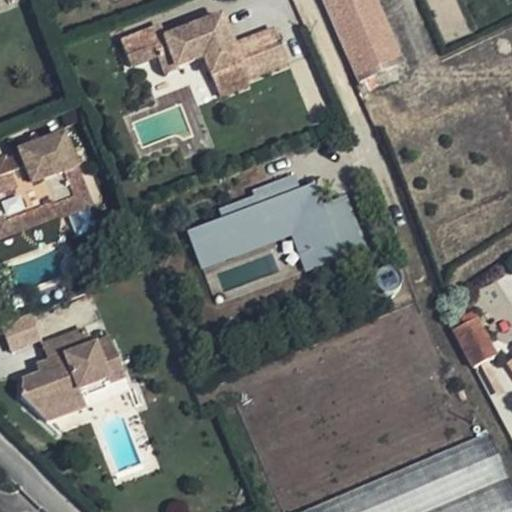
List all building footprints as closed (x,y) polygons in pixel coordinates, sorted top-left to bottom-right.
[(376,0),(321,0),(360,84),(405,63),(376,0)] [(158,32),(118,46),(127,70),(153,61),(159,77),(200,62),(207,81),(236,70),(242,86),(285,70),(273,37),(230,53),(219,23),(163,44),(158,32)] [(242,86),(236,70),(207,81),(215,101),(243,91),(242,86)] [(1,171),(0,170),(0,235),(47,219),(52,233),(87,220),(78,195),(67,199),(63,187),(74,183),(61,148),(12,166),(13,169),(18,182),(6,186),(2,173),(1,171)] [(18,182),(13,169),(2,173),(6,186),(18,182)] [(67,199),(78,195),(74,183),(63,187),(67,199)] [(189,249),(196,268),(268,242),(263,228),(280,222),(285,236),(293,234),(307,273),(358,255),(340,205),(313,215),(305,195),(295,198),(289,183),(251,197),(254,205),(218,218),(222,231),(204,237),(207,243),(189,249)] [(182,231),(189,249),(207,243),(204,237),(222,231),(218,218),(182,231)] [(47,219),(0,235),(0,252),(52,233),(47,219)] [(268,242),(196,268),(198,275),(287,244),(299,276),(307,273),(293,234),(285,236),(280,222),(263,228),(268,242)] [(511,276),(494,286),(511,313),(511,276)] [(32,315),(2,326),(11,351),(41,340),(32,315)] [(471,326),(452,338),(472,373),(491,361),(471,326)] [(123,382),(107,340),(88,348),(85,340),(81,331),(39,348),(45,363),(32,368),(35,376),(18,382),(18,400),(44,425),(83,409),(79,400),(123,382)] [(511,365),(499,375),(511,394),(511,365)] [(296,507),(298,511),(511,511),(511,485),(494,435),(296,507)]
